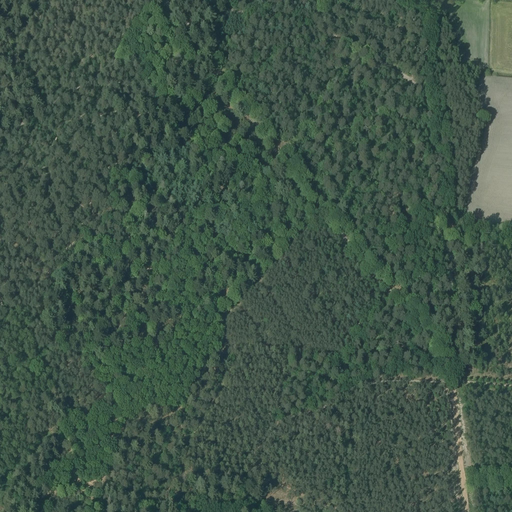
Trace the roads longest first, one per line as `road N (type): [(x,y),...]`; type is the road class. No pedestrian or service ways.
road 1 (track): [(452,366),(223,90),(167,0)]
road 2 (track): [(453,382),(453,255),(423,91)]
road 3 (track): [(423,91),(321,29),(179,0)]
road 4 (track): [(257,481),(272,424),(376,382),(453,382)]
road 5 (track): [(462,479),(424,480),(348,509),(257,481)]
road 6 (track): [(148,0),(109,64),(0,133)]
road 7 (track): [(467,511),(453,382)]
road 8 (track): [(165,511),(170,487),(185,472),(257,481)]
